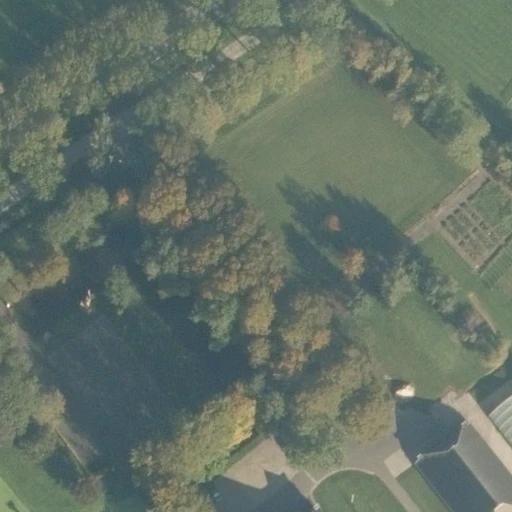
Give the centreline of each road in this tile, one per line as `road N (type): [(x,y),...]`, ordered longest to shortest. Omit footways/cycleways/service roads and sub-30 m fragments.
road 1 (unclassified): [(0,206),(311,0)]
road 2 (primary): [(0,148),(223,0)]
